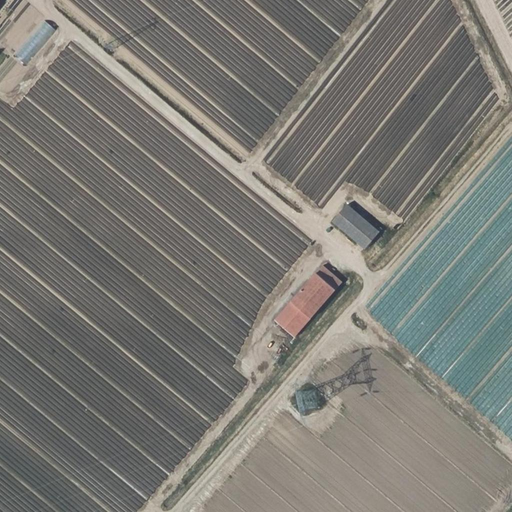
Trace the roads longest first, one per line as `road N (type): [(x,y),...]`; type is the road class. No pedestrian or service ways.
road 1 (track): [(41,0),(376,279),(511,125)]
road 2 (track): [(376,279),(171,511)]
